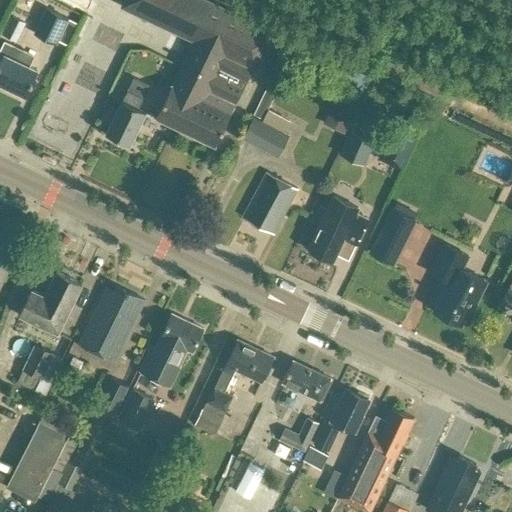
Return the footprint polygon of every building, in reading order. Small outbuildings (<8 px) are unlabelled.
[(156,116),(215,145),(253,68),(255,69),(273,31),(207,0),(124,0),(122,6),(195,40),(173,84),(172,84),(156,116)] [(48,7),(36,32),(57,43),(70,18),(48,7)] [(10,11),(0,31),(0,32),(13,39),(23,18),(10,11)] [(29,66),(35,55),(5,41),(0,51),(0,82),(26,95),(38,70),(29,66)] [(359,102),(371,76),(352,67),(340,93),(359,102)] [(122,100),(106,133),(129,145),(146,112),(136,107),(148,84),(134,77),(122,100)] [(277,156),(289,134),(285,132),(262,120),(266,113),(278,89),(270,85),(254,115),(251,120),(242,138),(277,156)] [(394,148),(400,133),(381,125),(374,139),(392,147),(394,148)] [(350,130),(339,155),(358,164),(369,139),(364,137),(350,130)] [(392,147),(385,163),(400,170),(413,139),(400,133),(394,148),(392,147)] [(297,188),(267,171),(243,216),(273,233),(297,188)] [(355,212),(358,207),(334,196),(328,209),(320,206),(313,221),(320,225),(309,249),(332,261),(336,254),(343,238),(356,244),(368,219),(355,212)] [(399,262),(419,215),(392,203),(372,250),(399,262)] [(468,256),(443,243),(429,271),(440,277),(429,301),(436,304),(433,309),(462,324),(474,300),(476,302),(487,281),(462,268),(468,256)] [(0,289),(18,253),(0,244),(0,289)] [(82,283),(56,271),(44,295),(31,289),(19,314),(58,333),(82,283)] [(115,360),(145,299),(116,285),(114,289),(107,286),(79,342),(115,360)] [(180,365),(188,349),(192,351),(203,328),(172,313),(158,340),(153,351),(150,349),(140,371),(172,387),(182,366),(180,365)] [(262,381),(274,356),(238,339),(204,410),(203,409),(196,424),(216,433),(233,396),(225,392),(236,369),(262,381)] [(46,394),(64,357),(35,343),(17,380),(46,394)] [(73,356),(67,369),(76,374),(82,360),(73,356)] [(331,378),(293,360),(283,381),(321,400),(331,378)] [(97,406),(115,414),(129,386),(111,377),(97,406)] [(156,398),(132,387),(118,417),(141,429),(156,398)] [(361,414),(369,399),(367,397),(368,395),(358,391),(357,393),(347,388),(341,401),(339,400),(328,423),(325,422),(314,443),(328,450),(340,425),(355,432),(363,415),(361,414)] [(414,417),(392,407),(381,430),(379,429),(372,445),(364,442),(338,497),(370,511),(414,417)] [(306,451),(320,422),(309,416),(300,435),(286,428),(281,439),(306,451)] [(39,420),(6,486),(35,500),(68,435),(39,420)] [(329,459),(310,448),(303,461),(322,472),(329,459)] [(433,511),(460,511),(480,471),(474,468),(476,463),(459,455),(457,460),(450,456),(426,508),(433,511)] [(68,460),(58,482),(73,488),(82,467),(68,460)] [(337,496),(347,474),(336,469),(326,491),(337,496)] [(61,511),(69,495),(55,489),(43,511),(61,511)] [(408,511),(409,510),(387,500),(381,511),(408,511)]
